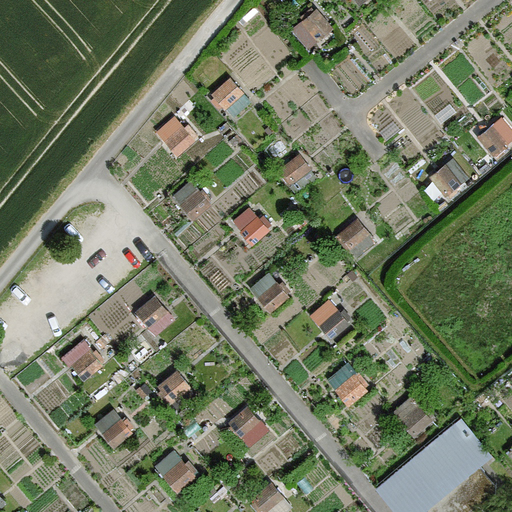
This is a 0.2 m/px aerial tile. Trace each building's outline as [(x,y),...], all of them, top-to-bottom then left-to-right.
[(319,9),(305,21),(320,39),(334,27),(319,9)] [(232,78),(215,93),(226,106),(243,91),(232,78)] [(495,125),(481,136),(496,154),(509,143),(495,125)] [(184,126),(167,141),(179,154),(196,140),(184,126)] [(301,155),(283,169),(293,183),(312,168),(301,155)] [(447,166),(433,176),(448,194),(461,183),(447,166)] [(200,191),(183,205),(195,219),(212,204),(200,191)] [(260,216),(244,231),(254,243),(271,229),(260,216)] [(359,219),(341,235),(352,248),(370,232),(359,219)] [(279,283),(261,297),(273,311),(290,296),(279,283)] [(154,294),(137,309),(148,322),(166,308),(154,294)] [(341,311),(323,326),(334,338),(351,324),(341,311)] [(90,348),(72,362),(84,376),(101,362),(90,348)] [(177,369),(159,383),(170,397),(188,382),(177,369)] [(356,375),(339,390),(351,404),(368,389),(356,375)] [(247,403),(229,418),(241,432),(258,417),(247,403)] [(422,407),(404,422),(416,436),(433,421),(422,407)] [(120,415),(103,430),(114,443),(131,429),(120,415)] [(463,418),(379,489),(397,511),(426,511),(428,510),(429,511),(473,511),(500,490),(481,468),(495,457),(463,418)] [(183,459),(165,473),(176,487),(194,473),(183,459)] [(271,480),(254,495),(265,508),(283,493),(271,480)]
